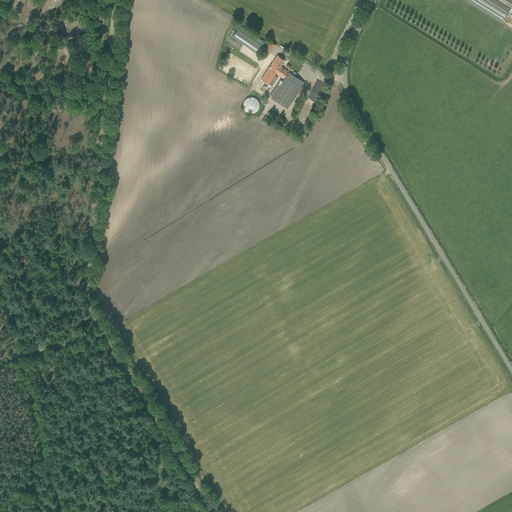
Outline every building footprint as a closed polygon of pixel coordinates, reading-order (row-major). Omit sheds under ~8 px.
[(511,5),(511,0),(467,0),(502,22),(511,5)] [(240,25),(232,37),(257,54),(264,42),(240,25)] [(271,52),(276,45),(271,41),(266,48),(271,52)] [(277,55),(264,75),(261,79),(272,87),(275,82),(272,79),(275,74),(283,79),(288,72),(280,66),(284,60),(277,55)] [(289,72),(279,87),(276,85),(270,95),(272,97),(271,99),(287,109),(304,83),(289,72)] [(316,79),(309,97),(317,100),(324,82),(316,79)] [(244,100),(250,113),(260,109),(254,96),(244,100)]
